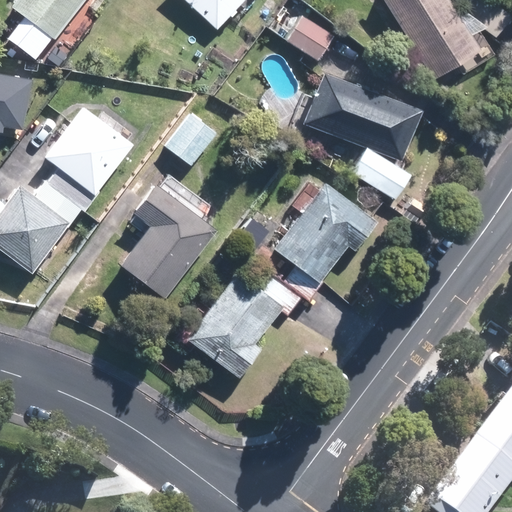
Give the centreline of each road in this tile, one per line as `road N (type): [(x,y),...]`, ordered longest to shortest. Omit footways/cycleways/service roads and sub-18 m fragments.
road 1 (residential): [(511,192),(275,511)]
road 2 (residential): [(0,368),(121,421),(243,511)]
